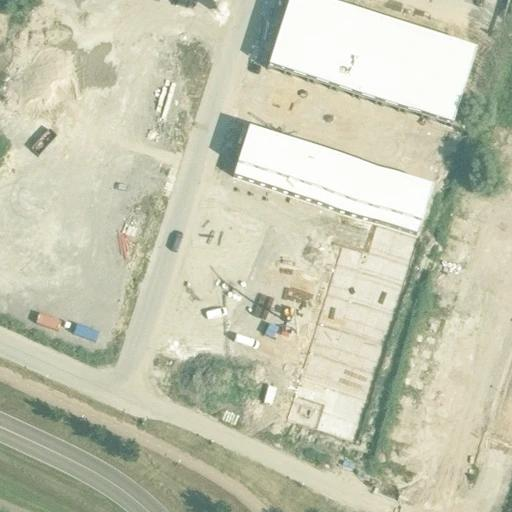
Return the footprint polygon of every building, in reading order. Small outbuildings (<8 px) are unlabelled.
[(2,0),(0,7),(0,31),(21,38),(33,0),(2,0)] [(33,0),(21,38),(47,46),(61,0),(33,0)] [(76,0),(61,0),(47,46),(73,55),(89,4),(76,0)] [(288,0),(280,30),(279,33),(302,40),(314,2),(313,2),(309,0),(308,0),(307,1),(307,2),(302,0),(288,0)] [(314,2),(302,40),(325,48),(337,9),(336,9),(332,8),(331,7),(315,2),(314,2)] [(89,4),(73,55),(99,63),(115,12),(89,4)] [(337,9),(325,48),(348,55),(360,17),(359,16),(355,15),(354,15),(353,15),(338,10),(337,9)] [(115,12),(99,63),(125,71),(141,21),(115,12)] [(360,17),(348,55),(371,62),(383,24),(381,24),(377,22),(376,22),(376,23),(376,24),(361,19),(361,18),(361,17),(360,17)] [(141,21),(125,71),(151,80),(167,29),(141,21)] [(383,24),(371,62),(394,69),(406,31),(404,31),(400,30),(400,29),(399,29),(399,30),(399,31),(384,26),(384,25),(384,24),(383,24)] [(167,29),(151,80),(178,88),(194,38),(167,29)] [(0,31),(0,86),(5,88),(21,38),(0,31)] [(406,31),(394,69),(417,77),(429,39),(427,38),(423,37),(422,37),(422,38),(406,33),(407,33),(407,32),(406,31)] [(267,71),(266,71),(267,71),(268,71),(269,70),(284,75),(284,76),(288,78),(290,78),(302,40),(279,33),(278,36),(267,71)] [(21,38),(5,88),(31,97),(47,46),(21,38)] [(429,39),(417,77),(440,84),(452,46),(450,45),(446,44),(445,44),(445,45),(444,45),(429,41),(429,40),(430,39),(429,39)] [(302,40),(290,78),(291,79),(306,84),(307,84),(311,85),(313,86),(325,48),(302,40)] [(47,46),(31,97),(57,105),(73,55),(47,46)] [(452,46),(440,84),(463,92),(475,53),(473,53),(469,52),(469,51),(468,51),(467,52),(467,53),(452,48),(452,47),(453,46),(452,46)] [(325,48),(313,86),(314,86),(329,91),(330,91),(334,92),(336,93),(348,55),(325,48)] [(73,55),(57,105),(83,113),(99,63),(73,55)] [(348,55),(336,93),(337,93),(337,92),(353,97),(352,97),(352,98),(353,99),(357,100),(359,100),(371,62),(348,55)] [(371,62),(359,100),(360,101),(360,100),(360,99),(375,104),(375,105),(375,106),(376,106),(380,107),(382,108),(394,69),(371,62)] [(99,63),(83,113),(109,121),(125,71),(99,63)] [(394,69),(382,108),(383,108),(383,107),(383,106),(398,111),(398,112),(398,113),(399,113),(403,114),(404,115),(417,77),(394,69)] [(125,71),(109,121),(135,130),(151,80),(125,71)] [(417,77),(404,115),(405,115),(421,120),(422,120),(426,122),(427,122),(440,84),(417,77)] [(151,80),(135,130),(162,138),(178,88),(151,80)] [(440,84),(427,122),(428,123),(429,122),(429,121),(444,126),(444,127),(443,128),(445,128),(445,127),(449,128),(449,129),(451,130),(463,92),(440,84)] [(232,179),(237,181),(255,187),(271,139),(247,132),(236,168),(232,179)] [(255,187),(278,194),(293,147),(288,145),(271,139),(255,187)] [(278,194),(301,201),(316,154),(311,152),(309,152),(309,153),(294,149),(295,147),(293,147),(278,194)] [(301,201),(324,209),(339,161),(332,159),(331,160),(317,156),(318,154),(316,154),(301,201)] [(0,160),(0,192),(9,163),(0,160)] [(324,209),(347,216),(362,168),(355,166),(354,168),(340,163),(340,161),(339,161),(324,209)] [(9,163),(0,192),(0,215),(19,222),(35,172),(9,163)] [(347,216),(370,223),(385,176),(379,174),(362,168),(347,216)] [(35,172),(19,222),(45,230),(62,180),(35,172)] [(370,223),(393,231),(408,183),(401,181),(400,182),(386,178),(386,176),(385,176),(370,223)] [(62,180),(45,230),(72,238),(88,188),(62,180)] [(408,183),(393,231),(417,238),(419,229),(432,190),(429,189),(429,190),(425,189),(425,188),(423,188),(423,190),(408,185),(409,183),(408,183)] [(88,188),(72,238),(98,247),(114,196),(88,188)] [(114,196),(98,247),(125,255),(141,205),(114,196)] [(0,215),(0,271),(3,272),(19,222),(0,215)] [(218,221),(207,259),(228,266),(240,228),(218,221)] [(19,222),(3,272),(29,281),(45,230),(19,222)] [(240,228),(228,266),(248,272),(260,235),(240,228)] [(45,230),(29,281),(55,289),(72,238),(45,230)] [(260,235),(248,272),(268,278),(280,241),(260,235)] [(72,238),(55,289),(82,297),(98,247),(72,238)] [(334,242),(335,242),(326,270),(334,272),(325,303),(310,348),(300,379),(292,377),(290,376),(289,376),(274,423),(280,425),(316,437),(351,448),(366,401),(389,328),(409,265),(390,259),(363,250),(335,240),(334,242)] [(280,241),(268,278),(288,285),(300,247),(280,241)] [(98,247),(82,297),(109,306),(125,255),(98,247)] [(300,247),(288,285),(310,292),(322,254),(300,247)] [(207,259),(195,296),(216,303),(228,266),(207,259)] [(228,266),(216,303),(236,309),(248,272),(228,266)] [(248,272),(236,309),(256,316),(268,278),(248,272)] [(268,278),(256,316),(276,322),(288,285),(268,278)] [(288,285),(276,322),(298,329),(310,292),(288,285)] [(175,356),(165,388),(269,421),(279,389),(175,356)]
